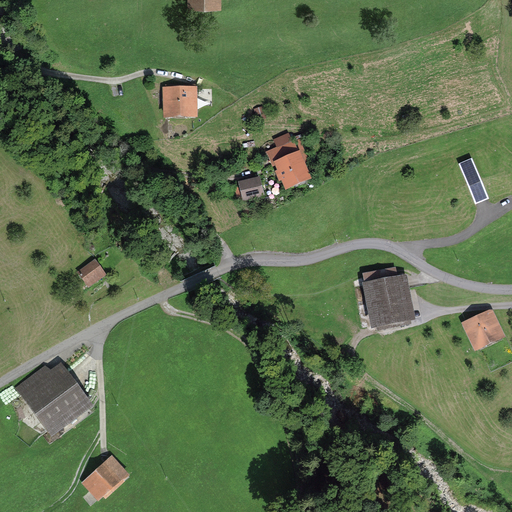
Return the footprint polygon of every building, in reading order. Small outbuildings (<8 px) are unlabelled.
[(196,87),(163,87),(163,118),(197,118),(196,87)] [(296,140),(267,152),(281,191),(311,179),(296,140)] [(260,175),(238,180),(242,200),(264,195),(260,175)] [(95,259),(77,272),(88,288),(106,275),(95,259)] [(407,275),(363,283),(372,330),(416,321),(407,275)] [(492,309),(462,323),(475,352),(506,338),(493,310),(492,309)] [(67,367),(25,396),(51,435),(93,406),(67,367)] [(114,456),(80,483),(96,502),(130,476),(114,456)]
